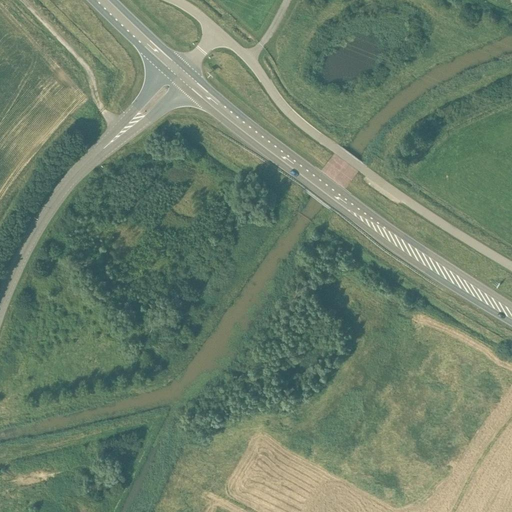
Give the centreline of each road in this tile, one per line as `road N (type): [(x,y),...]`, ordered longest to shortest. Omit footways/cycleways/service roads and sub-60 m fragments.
road 1 (unclassified): [(511,266),(297,123),(224,37)]
road 2 (primary): [(511,317),(374,228),(258,139)]
road 3 (unclassified): [(0,309),(42,220),(119,133)]
road 4 (track): [(119,133),(87,68),(22,0)]
